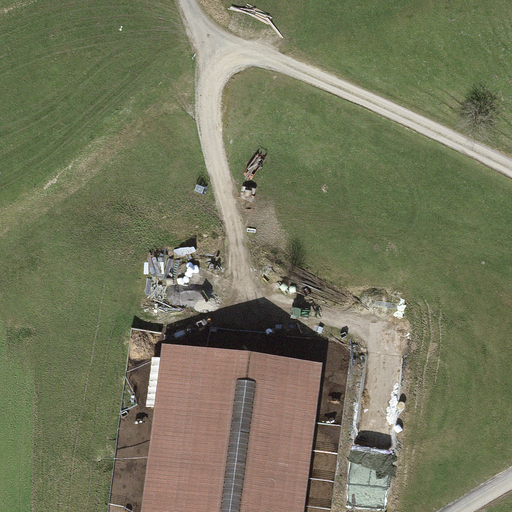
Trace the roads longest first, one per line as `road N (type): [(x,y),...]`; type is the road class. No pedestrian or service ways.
road 1 (track): [(361,338),(283,335),(253,313),(241,292),(215,146),(213,45)]
road 2 (track): [(183,0),(213,45),(280,66),(511,170)]
road 3 (track): [(0,241),(80,185),(166,106),(212,95)]
